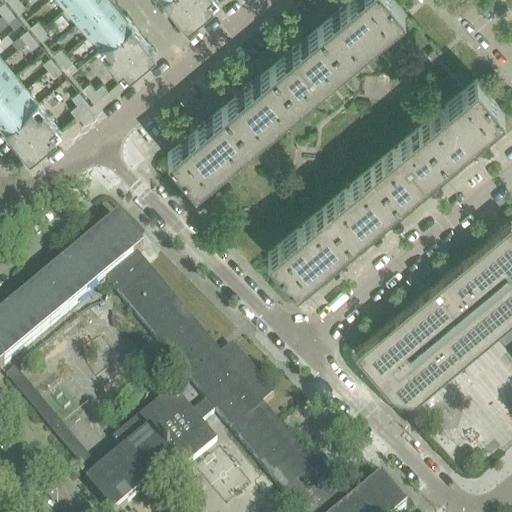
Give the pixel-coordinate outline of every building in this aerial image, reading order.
[(26,6),(20,0),(18,0),(13,5),(19,12),(26,6)] [(58,0),(65,8),(75,0),(58,0)] [(77,22),(103,0),(75,0),(65,8),(77,22)] [(89,36),(121,9),(113,0),(103,0),(77,22),(89,36)] [(165,0),(175,11),(188,0),(165,0)] [(186,25),(216,0),(188,0),(175,11),(186,25)] [(373,37),(404,11),(394,0),(349,0),(319,25),(346,59),(369,40),(373,37)] [(9,8),(3,1),(0,3),(0,11),(2,14),(9,8)] [(15,15),(9,8),(2,14),(8,21),(15,15)] [(100,50),(133,23),(121,9),(89,36),(100,50)] [(43,26),(37,19),(30,25),(36,32),(43,26)] [(112,64),(144,37),(133,23),(100,50),(112,64)] [(299,98),(346,59),(319,25),(271,65),(299,98)] [(49,34),(43,26),(36,32),(42,39),(49,34)] [(32,36),(26,28),(19,34),(25,41),(32,36)] [(38,43),(32,36),(25,41),(31,48),(38,43)] [(123,78),(156,51),(144,37),(112,64),(123,78)] [(66,54),(60,47),(53,53),(59,60),(66,54)] [(72,61),(66,54),(59,60),(65,67),(72,61)] [(55,63),(49,56),(42,62),(48,69),(55,63)] [(0,86),(15,74),(3,60),(0,62),(0,86)] [(61,70),(55,63),(48,69),(54,76),(61,70)] [(251,139),(299,98),(271,65),(250,83),(223,106),(251,139)] [(0,109),(27,88),(15,74),(0,86),(0,109)] [(443,162),(504,112),(476,78),(463,89),(416,129),(443,162)] [(94,102),(108,90),(102,82),(95,88),(89,81),(82,87),(94,102)] [(0,121),(6,129),(38,102),(27,88),(0,109),(0,121)] [(90,105),(78,90),(71,96),(77,103),(70,109),(76,116),(90,105)] [(18,143),(50,116),(38,102),(6,129),(18,143)] [(195,186),(251,139),(223,106),(167,152),(195,186)] [(29,157),(61,130),(50,116),(18,143),(29,157)] [(421,181),(443,162),(416,129),(370,166),(398,200),(421,181)] [(352,238),(398,200),(370,166),(324,205),(352,238)] [(295,286),(352,238),(324,205),(267,252),(295,286)] [(214,349),(136,256),(143,251),(117,220),(0,317),(0,369),(94,292),(106,282),(206,402),(215,413),(297,511),(404,511),(406,511),(381,480),(352,504),(351,503),(346,508),(276,424),(262,407),(273,397),(232,347),(220,357),(214,349)] [(511,222),(510,220),(355,349),(403,406),(494,331),(511,352),(511,222)] [(216,443),(201,425),(211,416),(215,413),(206,402),(192,414),(173,391),(112,441),(122,453),(85,484),(108,511),(118,511),(149,486),(161,476),(167,483),(216,443)] [(93,465),(64,430),(55,437),(84,472),(93,465)]
